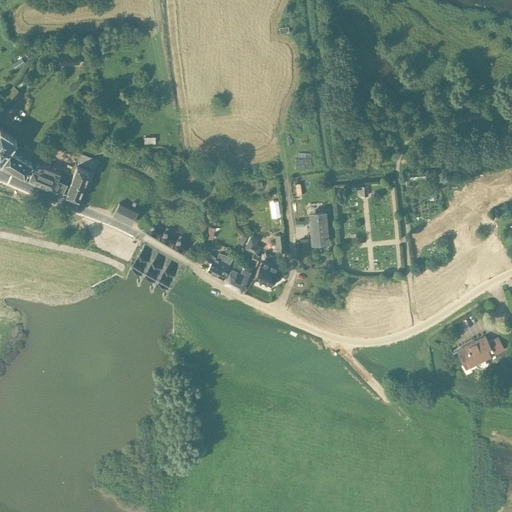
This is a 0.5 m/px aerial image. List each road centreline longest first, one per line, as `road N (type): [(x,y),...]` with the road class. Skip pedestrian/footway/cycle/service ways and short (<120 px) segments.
road 1 (unclassified): [(511,271),(416,330),(343,341),(233,293),(87,212),(0,179)]
road 2 (track): [(427,484),(406,420),(334,338)]
